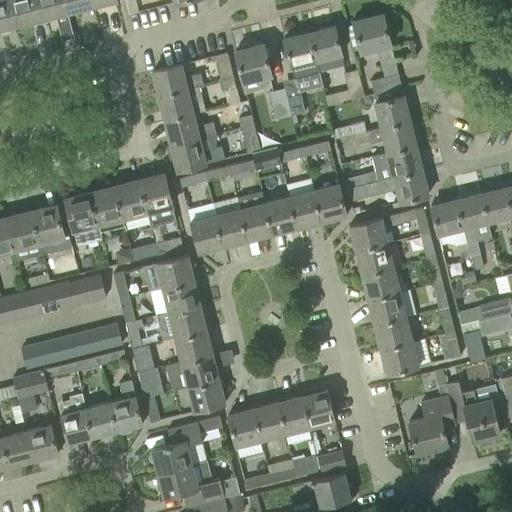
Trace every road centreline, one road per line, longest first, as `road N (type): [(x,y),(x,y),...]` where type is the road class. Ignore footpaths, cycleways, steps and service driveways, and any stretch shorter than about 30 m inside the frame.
road 1 (residential): [(347,350),(244,376),(220,275),(322,249)]
road 2 (residential): [(112,52),(136,150),(0,183)]
road 3 (residential): [(511,154),(450,170),(417,27),(426,7)]
road 4 (residential): [(0,492),(118,461),(131,511)]
road 5 (residential): [(406,486),(373,458),(347,350)]
road 6 (residential): [(236,0),(198,28),(112,52)]
